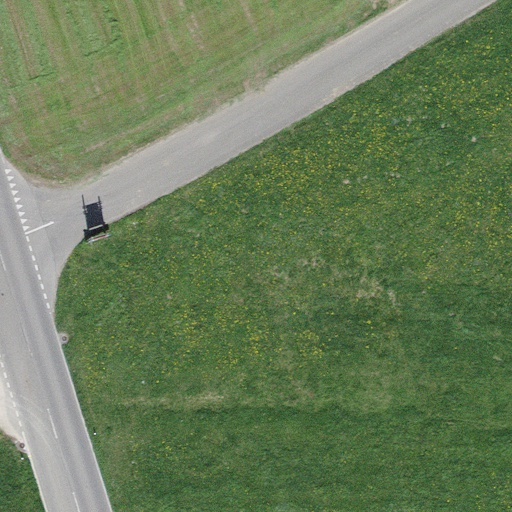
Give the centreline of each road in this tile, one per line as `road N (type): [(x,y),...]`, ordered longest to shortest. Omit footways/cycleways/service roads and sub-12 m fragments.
road 1 (unclassified): [(0,251),(252,119),(441,0)]
road 2 (secondary): [(0,268),(71,511)]
